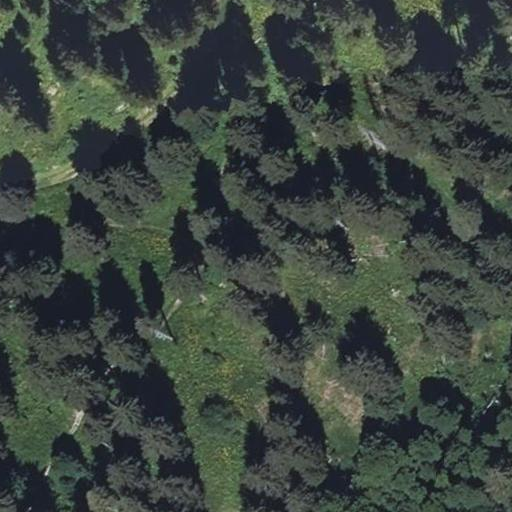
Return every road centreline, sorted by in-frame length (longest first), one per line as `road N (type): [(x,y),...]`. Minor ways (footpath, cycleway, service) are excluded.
road 1 (track): [(25,511),(81,397),(211,245)]
road 2 (track): [(0,196),(72,166),(132,119),(220,27)]
road 3 (track): [(211,245),(223,183),(219,0)]
road 4 (track): [(0,228),(135,230),(211,245)]
